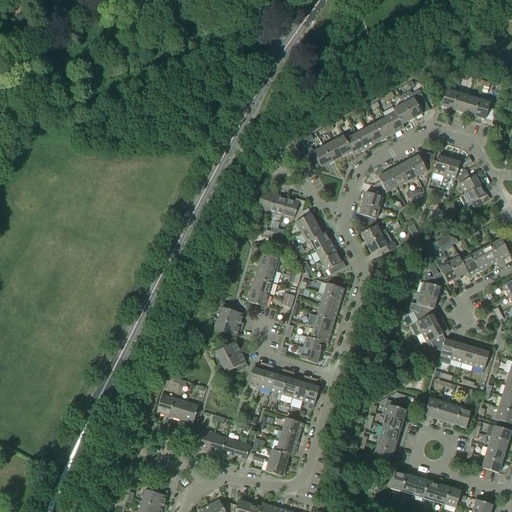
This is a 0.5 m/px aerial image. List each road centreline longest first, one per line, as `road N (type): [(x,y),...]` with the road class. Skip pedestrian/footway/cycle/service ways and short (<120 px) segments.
road 1 (primary): [(45,511),(240,125),(289,35),(318,0)]
road 2 (residential): [(489,176),(471,145),(436,133),(359,173),(344,226),(364,283),(335,376)]
road 3 (residential): [(335,376),(301,480),(280,487),(225,477),(188,496),(182,511)]
